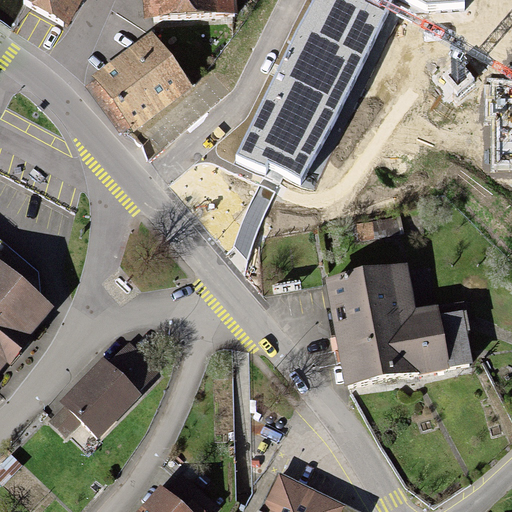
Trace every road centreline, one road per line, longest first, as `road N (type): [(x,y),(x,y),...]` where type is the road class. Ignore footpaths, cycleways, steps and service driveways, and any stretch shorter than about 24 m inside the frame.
road 1 (residential): [(228,297),(304,379),(394,511)]
road 2 (residential): [(112,511),(155,462),(228,297)]
road 3 (residential): [(125,173),(228,297)]
road 4 (residential): [(85,324),(125,173)]
road 5 (residential): [(228,297),(85,324)]
road 6 (residential): [(0,429),(85,324)]
